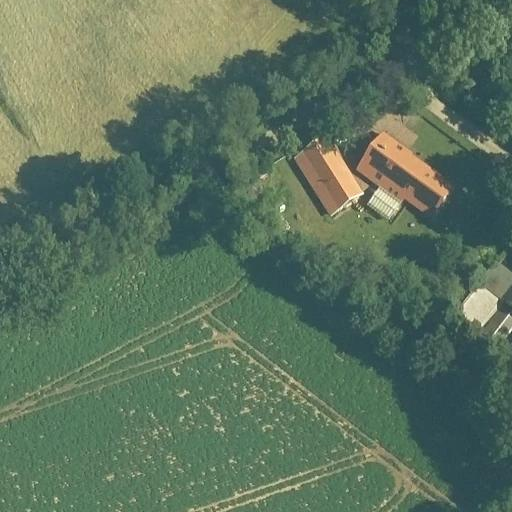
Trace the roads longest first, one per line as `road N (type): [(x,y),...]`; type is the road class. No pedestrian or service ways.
road 1 (track): [(367,79),(0,281)]
road 2 (residential): [(511,180),(367,79)]
road 3 (unclassified): [(505,0),(367,79)]
